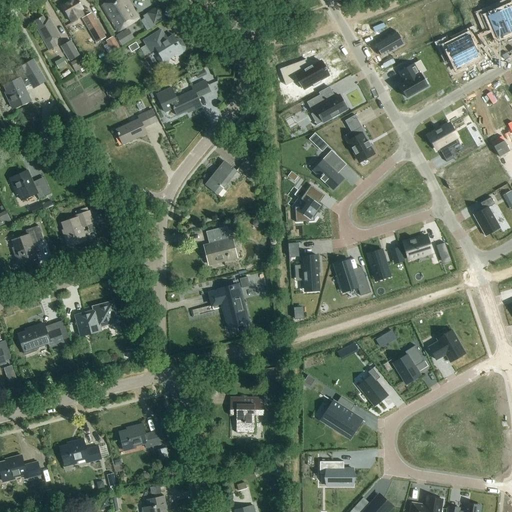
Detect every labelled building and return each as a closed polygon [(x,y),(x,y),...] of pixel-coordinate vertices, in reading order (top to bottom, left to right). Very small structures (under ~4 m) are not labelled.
[(77,0),(73,0),(62,7),(63,8),(62,9),(63,11),(64,11),(69,18),(72,24),(82,18),(91,34),(96,43),(104,38),(97,25),(91,14),(85,18),(81,11),(83,10),(77,0)] [(118,32),(140,19),(128,0),(111,0),(102,6),(118,32)] [(511,6),(499,12),(508,34),(511,32),(511,6)] [(164,18),(158,7),(147,14),(153,24),(164,18)] [(499,12),(482,19),(487,31),(493,29),(497,39),(508,34),(499,12)] [(59,37),(58,35),(49,20),(45,22),(43,18),(36,22),(38,26),(36,27),(49,50),(57,46),(54,40),(59,37)] [(134,39),(128,29),(116,37),(122,46),(134,39)] [(145,41),(147,46),(142,49),(145,55),(151,51),(151,52),(157,49),(162,57),(158,59),(163,66),(168,62),(170,56),(174,54),(179,56),(184,52),(185,47),(181,41),(176,40),(173,36),(168,40),(167,38),(166,38),(161,31),(145,41)] [(376,45),(383,57),(403,45),(396,33),(376,45)] [(473,33),(457,41),(468,63),(479,58),(474,47),(479,45),(473,33)] [(120,48),(113,37),(106,42),(112,53),(120,48)] [(457,41),(441,49),(446,61),(452,58),(457,68),(468,63),(457,41)] [(78,56),(70,42),(61,47),(69,62),(78,56)] [(136,42),(128,47),(132,52),(132,53),(140,48),(136,42)] [(63,59),(55,63),(58,69),(66,65),(63,59)] [(33,90),(46,83),(33,61),(20,68),(21,71),(16,73),(19,80),(4,87),(9,99),(8,99),(13,111),(30,103),(24,89),(30,86),(33,90)] [(77,64),(75,61),(70,63),(75,72),(82,68),(79,63),(77,64)] [(305,62),(280,71),(286,86),(298,80),(305,91),(314,86),(315,89),(322,85),(321,82),(330,77),(322,64),(310,71),(305,62)] [(413,65),(399,73),(405,83),(400,86),(407,98),(419,91),(420,93),(426,89),(425,88),(428,86),(421,74),(419,75),(413,65)] [(199,79),(207,75),(204,68),(195,72),(199,79)] [(63,84),(81,118),(111,103),(93,69),(63,84)] [(194,91),(178,99),(173,89),(158,96),(166,113),(174,109),(178,116),(192,109),(193,111),(202,107),(198,98),(211,93),(206,81),(193,87),(194,91)] [(339,96),(326,103),(321,94),(307,102),(313,114),(317,111),(323,122),(321,123),(322,123),(323,123),(331,118),(332,120),(340,116),(339,114),(348,109),(347,108),(346,109),(339,96)] [(511,106),(507,109),(501,99),(491,104),(502,126),(511,120),(511,106)] [(491,104),(480,110),(485,120),(480,123),(486,135),(502,126),(491,104)] [(144,129),(157,123),(152,111),(138,117),(139,120),(116,130),(123,145),(147,134),(144,129)] [(345,122),(347,127),(357,121),(355,117),(345,122)] [(450,124),(429,136),(437,150),(439,149),(447,163),(454,159),(446,145),(457,138),(450,124)] [(348,143),(360,163),(374,156),(370,149),(371,148),(371,147),(369,148),(367,144),(370,142),(361,128),(351,134),(355,140),(348,143)] [(325,158),(330,163),(336,156),(331,151),(325,158)] [(461,170),(451,176),(457,186),(478,174),(469,158),(458,165),(461,170)] [(313,171),(333,190),(344,179),(343,178),(343,179),(337,174),(338,173),(337,174),(323,160),(313,171)] [(234,175),(237,172),(226,162),(216,175),(215,174),(206,185),(222,199),(231,187),(225,182),(232,173),(234,175)] [(239,170),(255,182),(259,177),(255,173),(256,172),(245,163),(239,170)] [(41,199),(47,197),(40,182),(34,185),(27,172),(10,179),(16,190),(18,189),(23,201),(38,194),(41,199)] [(457,186),(463,197),(473,191),(476,197),(487,190),(478,174),(457,186)] [(305,207),(295,207),(296,223),(314,221),(314,214),(316,211),(318,213),(323,205),(320,203),(325,196),(313,187),(308,194),(306,192),(301,199),(308,204),(306,207),(305,207)] [(484,210),(474,216),(486,237),(500,228),(489,208),(495,205),(491,198),(481,204),(484,210)] [(33,214),(44,209),(43,205),(31,209),(33,214)] [(10,209),(0,213),(0,223),(1,225),(14,220),(10,209)] [(81,227),(92,223),(88,212),(76,216),(76,219),(61,224),(66,236),(64,236),(68,248),(86,242),(81,227)] [(39,226),(33,229),(38,243),(44,240),(39,226)] [(211,265),(225,261),(236,258),(228,227),(224,228),(224,229),(208,233),(211,245),(207,247),(211,265)] [(32,245),(38,243),(34,231),(27,234),(27,236),(12,241),(17,253),(15,254),(18,265),(36,259),(32,245)] [(410,242),(404,243),(406,250),(409,259),(429,252),(430,252),(432,252),(430,247),(427,236),(422,238),(415,240),(415,239),(414,239),(415,240),(410,241),(409,241),(410,242)] [(289,244),(288,244),(289,258),(290,258),(298,257),(297,243),(289,244)] [(445,243),(436,246),(441,260),(449,257),(451,262),(445,243)] [(399,248),(390,251),(395,264),(403,261),(399,248)] [(383,275),(389,273),(388,271),(382,250),(367,255),(374,278),(383,275)] [(317,256),(302,257),(305,288),(319,287),(317,256)] [(349,261),(334,265),(338,276),(335,277),(338,276),(343,293),(358,288),(360,296),(371,293),(364,273),(354,276),(349,261)] [(242,289),(250,287),(248,277),(240,279),(242,289)] [(228,327),(236,325),(248,322),(242,299),(243,299),(239,286),(209,294),(212,306),(222,304),(228,327)] [(99,327),(120,322),(115,301),(93,306),(94,309),(75,314),(76,319),(81,335),(100,330),(99,327)] [(303,319),(303,308),(294,308),(294,320),(303,319)] [(64,343),(59,328),(47,332),(44,324),(30,328),(31,330),(18,335),(24,352),(25,355),(36,351),(35,348),(48,344),(50,348),(64,343)] [(391,331),(376,341),(380,348),(396,338),(391,331)] [(446,355),(450,363),(465,354),(452,331),(437,339),(438,342),(429,348),(436,360),(446,355)] [(354,344),(337,354),(340,360),(358,351),(354,344)] [(415,346),(405,352),(407,356),(393,364),(406,384),(420,375),(415,367),(425,361),(415,346)] [(11,380),(19,378),(15,364),(7,367),(11,380)] [(267,374),(279,373),(278,366),(266,368),(267,374)] [(358,386),(373,405),(386,395),(374,381),(379,377),(372,367),(367,371),(370,376),(358,386)] [(84,372),(79,374),(81,381),(92,378),(91,374),(85,376),(84,372)] [(308,376),(304,383),(310,387),(315,380),(308,376)] [(341,397),(336,404),(324,396),(323,397),(333,403),(324,416),(353,434),(361,421),(365,423),(365,422),(355,416),(349,413),(354,405),(341,397)] [(264,415),(265,398),(231,398),(231,415),(237,415),(236,432),(254,432),(255,415),(264,415)] [(162,430),(146,434),(144,424),(132,427),(132,429),(120,432),(125,452),(136,449),(135,446),(146,443),(147,447),(165,442),(162,430)] [(102,459),(98,446),(87,449),(84,439),(73,442),(73,445),(60,448),(65,467),(77,464),(76,461),(86,458),(87,463),(96,460),(102,459)] [(24,465),(22,455),(10,458),(11,460),(0,463),(0,469),(3,480),(24,474),(25,479),(41,474),(38,462),(30,464),(30,463),(24,465)] [(351,469),(344,469),(344,462),(320,462),(320,474),(329,474),(329,484),(339,484),(339,486),(350,486),(350,485),(351,485),(351,475),(351,469)] [(265,466),(253,469),(255,475),(267,472),(265,466)] [(110,487),(116,485),(113,473),(107,475),(110,487)] [(239,491),(247,489),(245,483),(237,485),(239,491)] [(53,490),(44,493),(46,502),(55,500),(53,490)] [(165,511),(165,510),(167,510),(164,496),(148,500),(150,506),(144,507),(144,511),(165,511)] [(116,497),(110,498),(113,511),(115,511),(119,511),(116,497)] [(363,498),(350,511),(360,511),(369,503),(363,498)] [(385,511),(391,506),(384,499),(381,502),(377,498),(364,511),(385,511)] [(440,511),(443,500),(427,498),(426,507),(421,506),(421,505),(412,504),(410,511),(440,511)]
